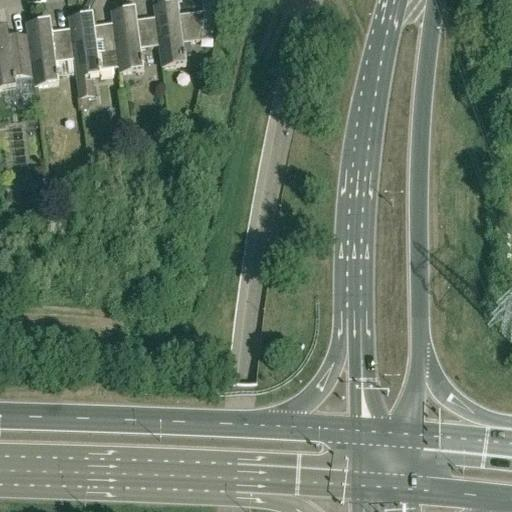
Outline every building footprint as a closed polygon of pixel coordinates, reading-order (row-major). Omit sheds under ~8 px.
[(155,22),(159,49),(162,71),(185,68),(182,46),(199,44),(205,16),(178,19),(177,7),(153,10),(155,22)] [(118,71),(119,77),(143,74),(140,52),(159,49),(155,22),(136,24),(134,12),(111,16),(112,27),(118,71)] [(118,71),(112,27),(93,30),(92,18),(68,21),(70,33),(74,63),(79,103),(93,101),(90,81),(113,78),(113,72),(118,71)] [(74,63),(70,33),(51,36),(49,24),(26,27),(27,39),(31,67),(33,81),(34,91),(58,88),(55,66),(74,63)] [(0,93),(15,91),(14,85),(15,85),(15,83),(33,81),(31,67),(27,39),(8,41),(7,30),(0,30),(0,93)]
